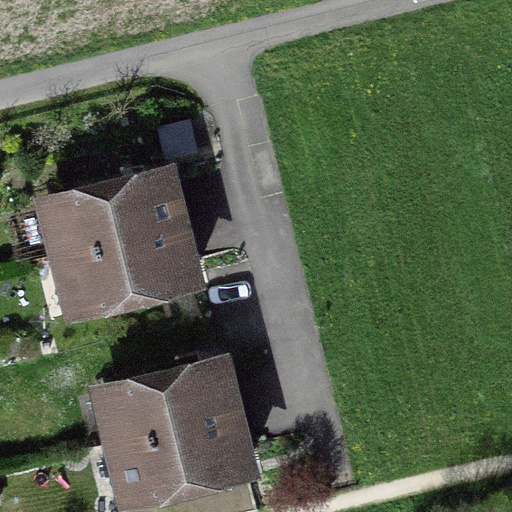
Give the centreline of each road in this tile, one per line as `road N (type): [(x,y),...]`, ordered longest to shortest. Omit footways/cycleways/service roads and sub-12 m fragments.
road 1 (residential): [(382,0),(0,95)]
road 2 (track): [(511,476),(348,511)]
